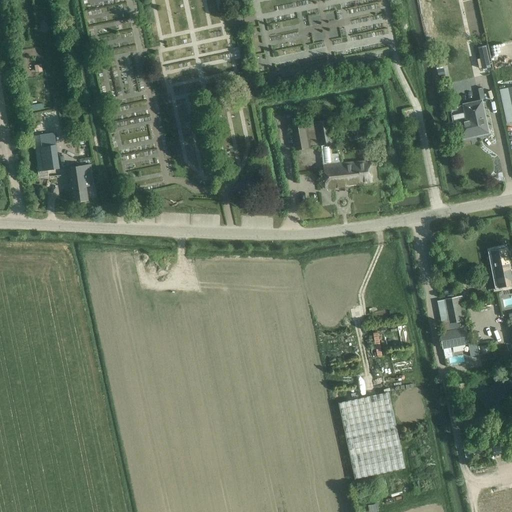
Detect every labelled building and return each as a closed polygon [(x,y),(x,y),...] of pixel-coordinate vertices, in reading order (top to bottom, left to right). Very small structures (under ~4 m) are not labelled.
[(176,0),(166,0),(168,11),(178,10),(176,0)] [(486,45),(477,47),(480,58),(482,69),(491,67),(486,45)] [(41,64),(34,65),(36,73),(43,71),(41,64)] [(511,86),(501,90),(509,123),(511,122),(511,86)] [(461,120),(452,122),(454,130),(457,130),(459,139),(471,137),(470,133),(475,132),(475,133),(475,134),(476,135),(477,135),(478,135),(488,133),(486,123),(481,101),(463,105),(465,113),(463,114),(460,118),(461,120)] [(341,111),(340,111),(342,119),(362,116),(360,107),(352,109),(351,106),(341,107),(341,111)] [(333,142),(328,120),(290,128),(295,150),(321,145),(324,179),(325,189),(339,187),(339,191),(345,190),(345,186),(372,182),(371,172),(370,160),(341,163),(340,158),(337,155),(332,155),(330,144),(333,142)] [(34,148),(38,172),(60,169),(56,145),(55,134),(43,136),(44,146),(34,148)] [(91,164),(68,168),(73,202),(88,200),(86,187),(94,185),(91,164)] [(129,172),(132,189),(165,183),(161,166),(129,172)] [(243,181),(245,190),(261,187),(259,177),(243,181)] [(511,247),(491,251),(493,261),(498,287),(511,284),(511,278),(510,269),(511,268),(511,247)] [(457,297),(437,301),(440,315),(442,325),(448,324),(450,329),(445,330),(443,331),(439,332),(443,348),(450,346),(467,342),(464,328),(464,326),(463,327),(462,320),(457,297)] [(398,326),(385,329),(388,342),(401,339),(398,326)] [(376,357),(382,356),(378,332),(372,333),(376,357)] [(389,392),(339,403),(355,479),(405,468),(389,392)] [(491,439),(471,442),(471,443),(472,448),(474,459),(475,459),(493,456),(492,449),(491,439)]
